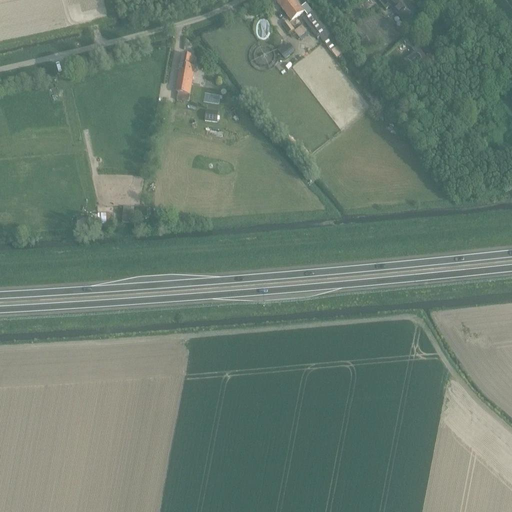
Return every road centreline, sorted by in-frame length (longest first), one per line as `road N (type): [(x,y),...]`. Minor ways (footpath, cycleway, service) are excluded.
road 1 (trunk): [(0,309),(511,266)]
road 2 (trunk): [(511,252),(0,293)]
road 3 (unclassified): [(0,68),(200,18),(238,0)]
